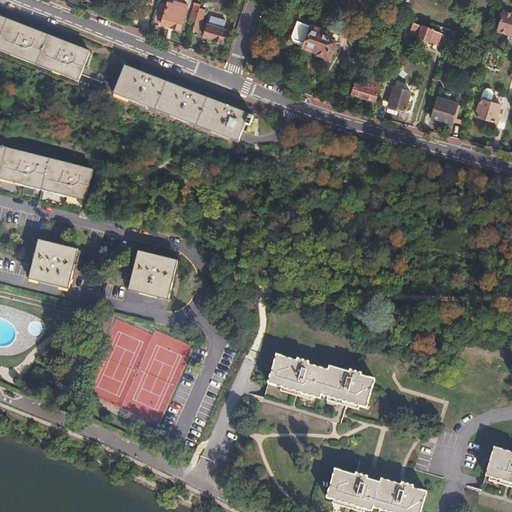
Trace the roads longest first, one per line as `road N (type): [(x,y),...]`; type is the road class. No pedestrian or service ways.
road 1 (residential): [(20,0),(298,110),(511,166)]
road 2 (residential): [(0,396),(205,480),(261,511)]
road 3 (unknown): [(126,40),(81,96),(8,87)]
